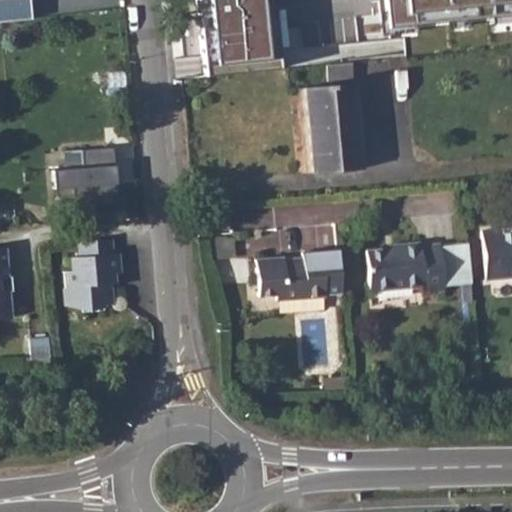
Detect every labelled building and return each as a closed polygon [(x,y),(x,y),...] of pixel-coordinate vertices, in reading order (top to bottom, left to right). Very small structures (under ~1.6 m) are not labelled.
[(0,0),(0,21),(80,13),(78,0),(0,0)] [(243,0),(202,0),(205,35),(246,32),(243,0)] [(511,31),(511,0),(402,0),(406,41),(511,31)] [(352,61),(326,63),(327,79),(353,77),(352,61)] [(354,82),(305,86),(312,170),(361,167),(354,82)] [(511,222),(479,226),(482,272),(511,269),(511,222)] [(113,239),(81,242),(83,257),(74,258),(76,287),(72,292),(73,304),(78,308),(104,307),(109,301),(108,290),(113,284),(117,283),(116,273),(122,273),(120,255),(114,255),(113,239)] [(444,284),(441,247),(441,243),(421,245),(421,243),(402,244),(403,247),(367,250),(369,290),(424,286),(424,289),(444,288),(444,284)] [(342,290),(339,247),(304,250),(304,256),(288,257),(288,254),(257,256),(260,296),(274,295),(274,300),(322,296),(322,292),(342,290)] [(9,249),(0,249),(0,320),(15,319),(9,249)]
